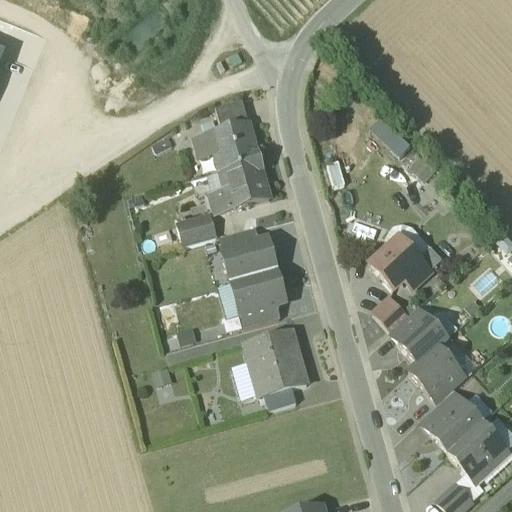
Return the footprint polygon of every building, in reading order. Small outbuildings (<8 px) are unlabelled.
[(236,55),(228,59),(233,68),(241,64),(236,55)] [(241,104),(213,112),(220,134),(247,127),(241,104)] [(397,157),(406,147),(383,126),(374,136),(397,157)] [(220,134),(194,141),(199,160),(214,156),(219,175),(257,164),(247,127),(220,134)] [(432,174),(420,162),(408,174),(420,186),(432,174)] [(257,164),(219,175),(224,193),(208,197),(214,216),(268,201),(257,164)] [(209,218),(175,227),(182,251),(215,241),(209,218)] [(253,231),(218,241),(222,254),(256,245),(253,231)] [(429,274),(398,240),(370,266),(393,291),(403,281),(411,290),(429,274)] [(222,254),(221,255),(230,286),(274,274),(265,242),(256,245),(222,254)] [(274,274),(230,286),(239,318),(274,308),(283,306),(274,274)] [(390,300),(372,316),(389,335),(407,318),(390,300)] [(274,308),(239,318),(243,331),(278,322),(274,308)] [(407,318),(389,335),(398,345),(399,346),(427,321),(417,310),(407,318)] [(427,321),(399,346),(398,345),(397,346),(416,367),(437,349),(445,341),(427,321)] [(290,333),(242,346),(257,399),(262,398),(290,390),(305,385),(290,333)] [(193,337),(161,344),(164,358),(196,351),(193,337)] [(416,367),(408,375),(428,397),(429,397),(428,396),(456,370),(437,349),(416,367)] [(456,370),(428,396),(429,397),(437,405),(451,393),(465,380),(456,370)] [(290,390),(262,398),(266,412),(295,404),(290,390)] [(437,405),(419,422),(431,435),(463,405),(451,393),(437,405)] [(431,435),(430,436),(447,455),(481,425),(463,405),(431,435)] [(481,425),(447,455),(465,475),(466,474),(498,444),(481,425)] [(498,444),(466,474),(478,487),(510,457),(498,444)] [(453,487),(435,503),(443,511),(462,511),(470,505),(453,487)]
